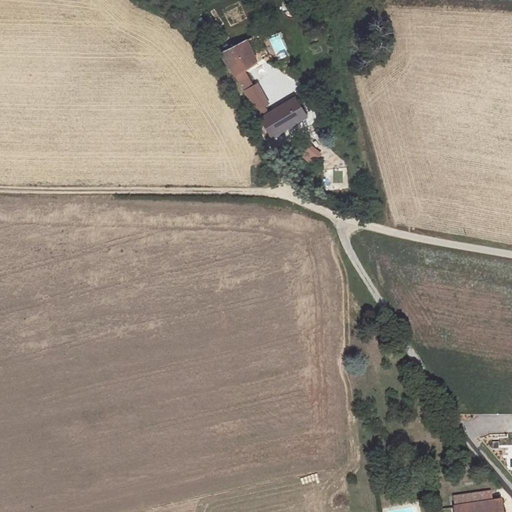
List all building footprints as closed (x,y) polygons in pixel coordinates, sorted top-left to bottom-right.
[(226,61),(240,80),(247,75),(237,58),(252,50),(243,30),(216,44),(226,61)] [(247,75),(240,80),(250,97),(256,93),(263,89),(254,71),(247,75)] [(262,103),(256,93),(250,97),(266,125),(300,104),(290,87),(262,103)] [(455,494),(456,506),(489,502),(487,490),(455,494)] [(489,502),(456,506),(456,511),(502,511),(502,504),(501,501),(489,502)]
